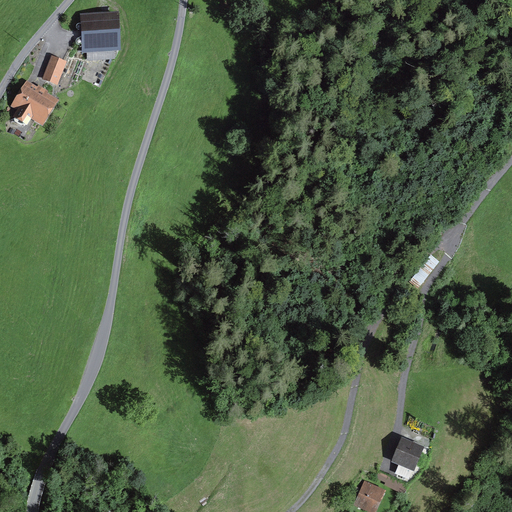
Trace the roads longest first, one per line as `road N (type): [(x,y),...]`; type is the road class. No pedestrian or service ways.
road 1 (unclassified): [(182,0),(100,342),(31,511)]
road 2 (track): [(449,237),(396,288),(369,332),(340,439),(315,485),(288,511)]
road 3 (track): [(399,430),(422,301),(449,237)]
